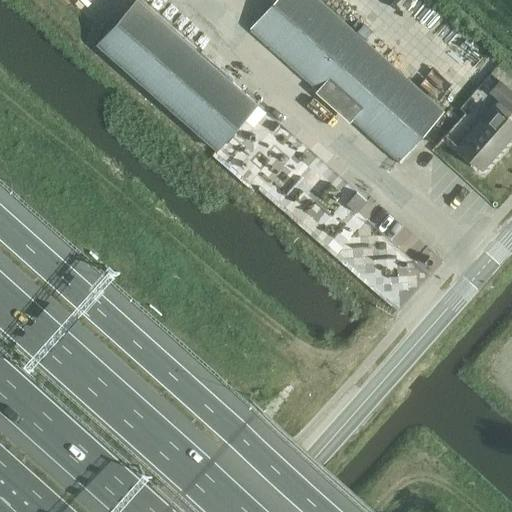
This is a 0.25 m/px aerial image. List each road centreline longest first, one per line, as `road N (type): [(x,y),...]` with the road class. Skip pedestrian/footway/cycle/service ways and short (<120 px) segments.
road 1 (motorway): [(323,511),(0,226)]
road 2 (secondary): [(267,511),(511,236)]
road 3 (motorway): [(235,511),(0,300)]
road 4 (motorway): [(0,383),(145,511)]
